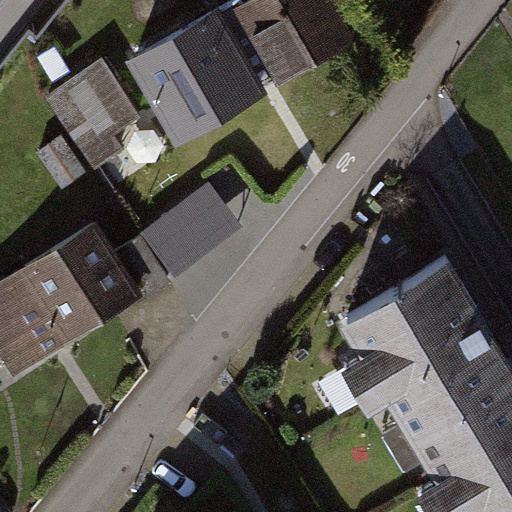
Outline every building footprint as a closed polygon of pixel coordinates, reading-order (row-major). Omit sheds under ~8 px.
[(242,0),(236,0),(217,11),(239,50),(261,38),(282,74),(352,34),(332,0),(251,0),(245,4),(242,0)] [(239,50),(217,11),(138,56),(182,133),(261,88),(239,50)] [(33,148),(55,186),(119,149),(109,131),(139,114),(104,55),(43,90),(66,129),(33,148)] [(207,177),(141,227),(175,271),(241,221),(207,177)] [(93,217),(0,274),(0,360),(6,370),(137,288),(93,217)] [(511,511),(511,372),(441,255),(329,323),(443,511),(511,511)]
